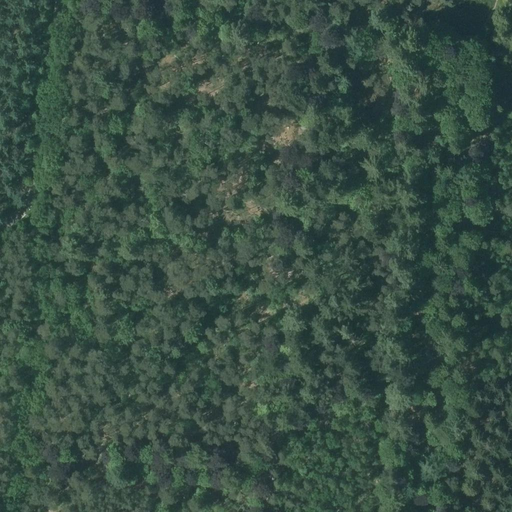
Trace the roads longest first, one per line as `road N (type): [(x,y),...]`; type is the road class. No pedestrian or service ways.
road 1 (unknown): [(79,0),(19,511)]
road 2 (track): [(312,0),(262,511)]
road 3 (unclassified): [(0,225),(25,209),(40,169),(60,0)]
